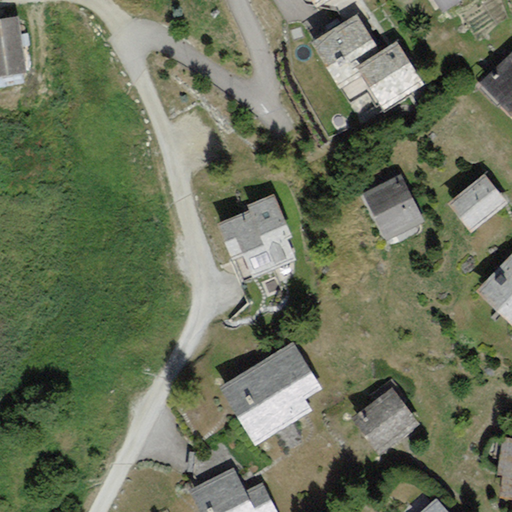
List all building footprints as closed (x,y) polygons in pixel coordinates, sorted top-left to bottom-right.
[(304,0),(309,9),(325,0),(304,0)] [(428,0),(436,14),(462,0),(428,0)] [(0,75),(15,73),(8,21),(0,22),(0,75)] [(350,21),(302,44),(325,91),(348,78),(365,114),(410,92),(386,46),(368,54),(350,21)] [(511,61),(504,53),(470,83),(511,128),(511,61)] [(441,203),(466,235),(497,212),(472,180),(441,203)] [(377,242),(413,224),(392,181),(356,198),(377,242)] [(241,214),(206,225),(218,260),(228,257),(237,279),(287,262),(278,241),(282,239),(269,199),(239,208),(241,214)] [(511,251),(468,289),(510,338),(511,335),(511,251)] [(288,348),(209,389),(242,448),(306,415),(298,401),(314,393),(288,348)] [(348,412),(374,459),(413,437),(388,391),(348,412)] [(511,440),(498,439),(492,500),(511,501),(511,440)] [(229,470),(184,491),(194,511),(271,511),(257,485),(239,493),(229,470)] [(441,511),(434,503),(423,511),(441,511)]
